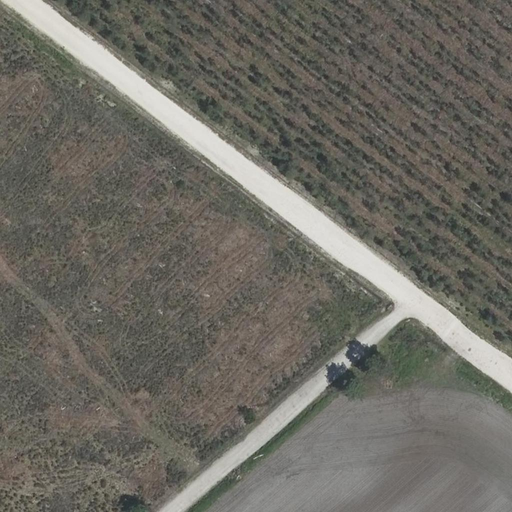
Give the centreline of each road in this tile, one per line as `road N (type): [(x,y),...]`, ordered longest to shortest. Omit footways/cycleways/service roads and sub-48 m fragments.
road 1 (track): [(16,0),(511,377)]
road 2 (track): [(166,511),(410,299)]
